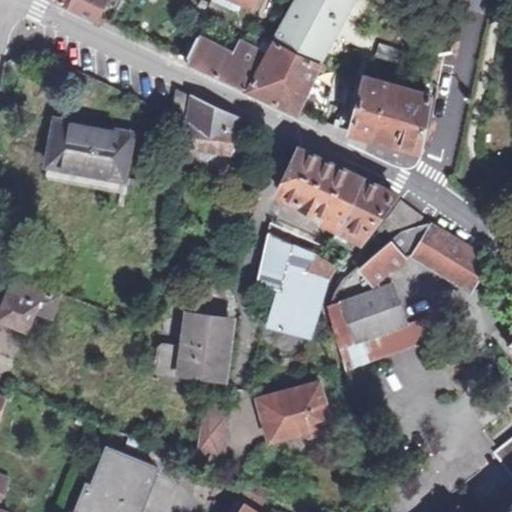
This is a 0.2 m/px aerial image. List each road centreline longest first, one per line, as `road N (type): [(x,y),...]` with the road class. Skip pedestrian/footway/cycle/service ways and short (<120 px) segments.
road 1 (residential): [(15,6),(427,192)]
road 2 (residential): [(475,0),(427,192)]
